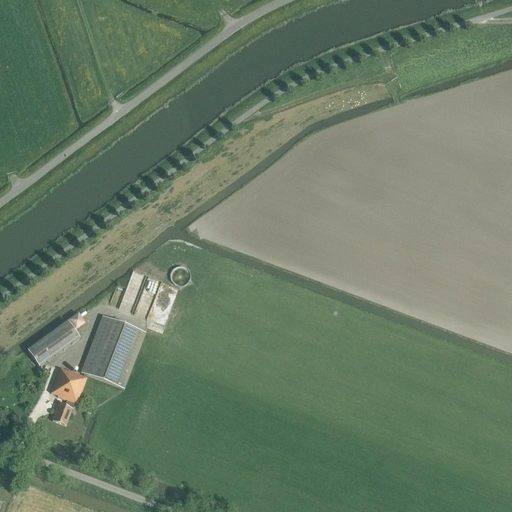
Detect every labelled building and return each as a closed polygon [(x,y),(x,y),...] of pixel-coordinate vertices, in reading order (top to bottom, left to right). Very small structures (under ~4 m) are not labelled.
[(168,279),(185,284),(189,271),(172,266),(168,279)] [(118,309),(145,318),(158,282),(145,277),(146,275),(132,270),(118,309)] [(148,318),(162,324),(176,291),(161,285),(148,318)] [(88,356),(83,368),(82,373),(125,390),(147,334),(103,317),(88,356)] [(41,368),(80,340),(68,323),(29,351),(41,368)] [(87,380),(68,373),(68,374),(60,371),(51,395),(59,398),(58,399),(67,403),(65,408),(59,405),(53,422),(66,427),(74,405),(77,406),(87,380)]
